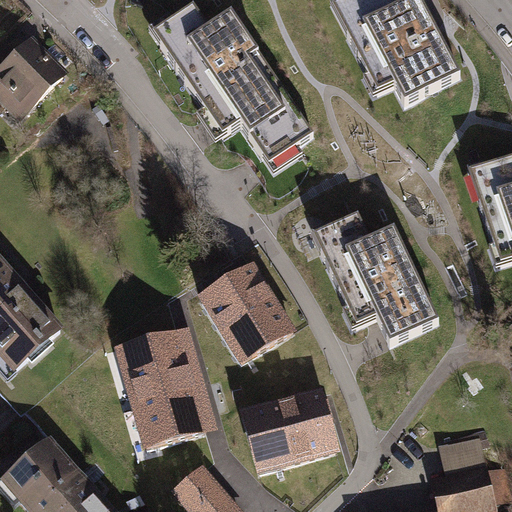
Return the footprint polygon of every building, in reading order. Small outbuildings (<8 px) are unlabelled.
[(397,87),(409,110),(463,83),(421,3),(401,13),(393,0),(359,0),(335,12),(378,96),(397,87)] [(274,171),(315,142),(233,25),(213,39),(195,14),(155,41),(224,140),(243,127),(274,171)] [(35,47),(0,81),(0,109),(23,133),(72,84),(35,47)] [(511,260),(511,160),(471,175),(503,264),(511,260)] [(394,352),(440,331),(398,240),(373,251),(360,224),(319,243),(359,331),(380,321),(394,352)] [(200,294),(242,363),(295,331),(253,262),(200,294)] [(0,272),(0,369),(15,386),(63,344),(0,272)] [(189,327),(117,346),(144,447),(216,428),(189,327)] [(321,389),(243,410),(260,471),(338,450),(321,389)] [(497,511),(497,509),(511,505),(511,504),(503,472),(488,476),(481,451),(490,448),(486,434),(447,445),(449,450),(439,453),(448,486),(430,491),(436,511),(497,511)] [(106,511),(51,449),(3,491),(20,511),(106,511)] [(194,511),(236,511),(203,474),(179,494),(194,511)]
